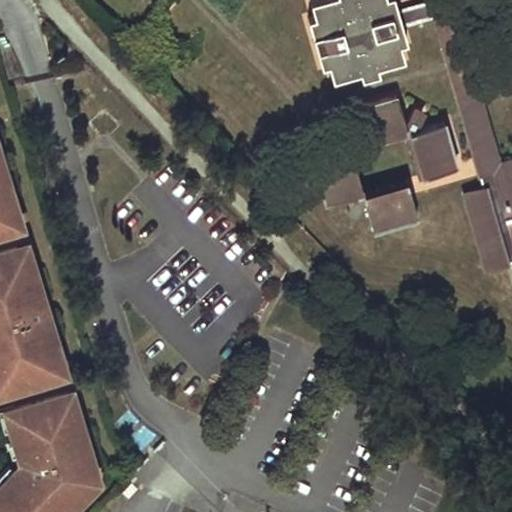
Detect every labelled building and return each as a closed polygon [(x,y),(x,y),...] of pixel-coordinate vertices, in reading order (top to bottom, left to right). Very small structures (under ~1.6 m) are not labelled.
[(310,15),(305,17),(319,63),(325,62),(330,77),(357,69),(358,76),(376,70),(375,64),(401,56),(397,41),(404,39),(400,23),(395,8),(392,0),(307,0),(312,15),(310,15)] [(511,0),(428,0),(482,185),(484,184),(496,181),(511,176),(511,0)] [(350,107),(359,137),(402,125),(401,124),(393,95),(350,107)] [(407,110),(401,124),(412,128),(418,115),(419,113),(420,110),(420,106),(418,104),(416,103),(413,103),(411,105),(409,107),(407,110)] [(410,129),(422,173),(452,165),(440,120),(412,128),(410,129)] [(341,148),(312,156),(323,199),(353,191),(341,148)] [(0,151),(0,180),(1,183),(5,182),(9,181),(0,151)] [(511,176),(496,181),(511,241),(511,176)] [(0,227),(17,222),(5,182),(1,183),(0,180),(0,227)] [(511,241),(496,181),(484,184),(504,256),(511,253),(511,241)] [(482,185),(468,189),(487,260),(504,256),(484,184),(482,185)] [(405,185),(361,196),(369,226),(413,214),(405,185)] [(359,200),(351,194),(344,208),(343,210),(344,211),(347,213),(349,213),(351,212),(352,211),(359,200)] [(16,246),(0,251),(0,388),(54,372),(53,370),(47,347),(54,345),(49,329),(45,331),(41,315),(47,307),(36,301),(31,286),(36,284),(31,268),(23,271),(17,249),(16,246)] [(31,268),(24,246),(17,249),(23,271),(31,268)] [(61,367),(54,345),(47,347),(53,370),(61,367)] [(68,391),(7,410),(12,427),(16,437),(17,443),(24,445),(22,453),(20,453),(17,458),(17,466),(17,467),(13,471),(2,483),(0,485),(0,511),(61,511),(67,506),(65,503),(90,476),(77,433),(80,431),(68,391)] [(16,437),(12,427),(7,428),(11,439),(16,437)] [(80,431),(77,433),(90,476),(98,474),(85,430),(80,431)] [(90,476),(65,503),(67,506),(71,509),(96,482),(90,476)]
